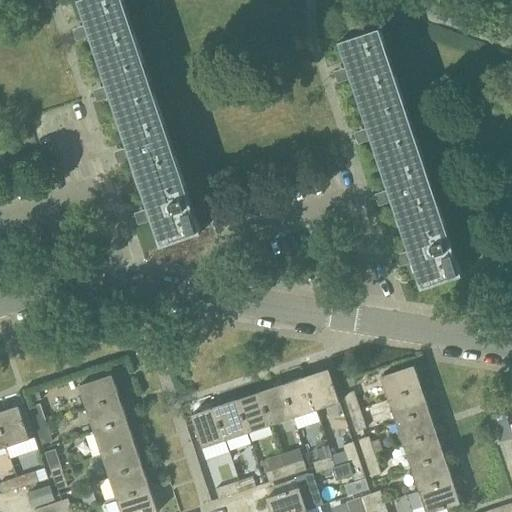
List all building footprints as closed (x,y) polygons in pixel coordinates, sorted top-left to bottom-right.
[(90,37),(99,62),(139,48),(122,0),(78,0),(85,19),(87,25),(82,27),(83,30),(76,32),(79,41),(90,37)] [(351,79),(360,103),(400,90),(379,28),(339,41),(346,61),(348,67),(343,69),(344,71),(337,74),(340,82),(351,79)] [(111,98),(119,123),(159,110),(139,48),(99,62),(105,81),(107,86),(102,88),(103,91),(96,93),(99,102),(111,98)] [(372,140),(380,165),(420,152),(400,90),(360,103),(366,123),(368,128),(363,130),(364,133),(357,135),(360,143),(372,140)] [(120,164),(131,160),(140,185),(180,171),(159,110),(119,123),(126,142),(128,148),(123,150),(124,153),(117,155),(120,164)] [(392,202),(400,226),(440,213),(420,152),(380,165),(386,185),(388,190),(384,192),(385,195),(378,197),(381,205),(392,202)] [(140,224),(152,221),(160,247),(201,233),(180,171),(140,185),(146,204),(148,209),(143,211),(144,214),(137,216),(140,224)] [(440,213),(400,226),(407,246),(408,251),(404,252),(405,255),(398,257),(401,266),(412,262),(421,289),(461,276),(440,213)] [(387,401),(420,390),(413,367),(380,378),(387,401)] [(328,371),(305,378),(316,411),(339,403),(328,371)] [(86,409),(119,398),(111,375),(78,386),(86,409)] [(305,378),(282,386),(293,419),(316,411),(305,378)] [(270,426),(293,419),(282,386),(260,393),(270,426)] [(395,424),(428,413),(420,390),(387,401),(395,424)] [(349,414),(359,411),(353,392),(342,396),(349,414)] [(260,393),(236,401),(247,434),(270,426),(260,393)] [(127,421),(119,398),(86,409),(93,432),(127,421)] [(224,441),(247,434),(236,401),(213,409),(224,441)] [(35,426),(46,423),(39,404),(29,408),(35,426)] [(0,412),(0,428),(6,447),(29,440),(18,406),(0,412)] [(202,449),(224,441),(213,409),(191,416),(202,449)] [(365,430),(359,411),(349,414),(355,433),(365,430)] [(428,413),(395,424),(403,447),(436,435),(428,413)] [(505,420),(495,424),(501,442),(511,439),(505,420)] [(127,421),(93,432),(101,455),(134,444),(127,421)] [(52,442),(46,423),(35,426),(42,445),(52,442)] [(436,435),(403,447),(410,469),(444,458),(436,435)] [(358,441),(364,460),(374,456),(368,438),(358,441)] [(511,439),(501,442),(508,461),(511,459),(511,439)] [(348,465),(359,461),(353,443),(342,446),(348,465)] [(142,467),(134,444),(101,455),(109,478),(142,467)] [(321,461),(313,464),(316,474),(335,468),(332,458),(328,445),(317,449),(321,461)] [(50,472),(61,469),(55,450),(44,453),(50,472)] [(374,456),(364,460),(370,478),(380,475),(374,456)] [(444,458),(410,469),(418,492),(451,481),(444,458)] [(284,467),(287,477),(306,471),(303,461),(284,467)] [(359,461),(348,465),(355,483),(365,480),(359,461)] [(142,467),(109,478),(116,501),(149,490),(142,467)] [(287,477),(284,467),(265,473),(268,484),(287,477)] [(67,487),(61,469),(50,472),(57,491),(67,487)] [(16,478),(19,489),(38,482),(35,472),(16,478)] [(265,499),(269,511),(303,511),(306,511),(323,505),(313,473),(295,479),(298,488),(265,499)] [(19,489),(16,478),(0,483),(0,492),(1,495),(19,489)] [(237,494),(250,490),(255,488),(252,478),(234,484),(237,494)] [(459,504),(451,481),(418,492),(424,511),(448,511),(447,508),(459,504)] [(237,494),(234,484),(215,490),(219,500),(237,494)] [(49,487),(27,494),(32,507),(53,500),(49,487)] [(156,511),(149,490),(116,501),(119,511),(156,511)] [(370,495),(375,511),(381,511),(386,510),(380,492),(370,495)] [(360,498),(364,511),(375,511),(370,495),(360,498)] [(71,511),(67,499),(57,503),(60,511),(71,511)] [(60,511),(57,503),(34,510),(34,511),(60,511)] [(511,511),(511,503),(507,505),(489,511),(486,511),(511,511)]
